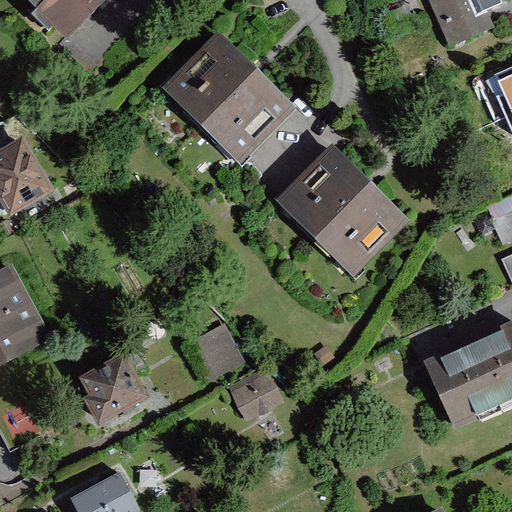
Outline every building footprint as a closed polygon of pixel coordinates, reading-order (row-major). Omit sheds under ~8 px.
[(44,0),(45,1),(38,9),(71,41),(111,0),(44,0)] [(433,0),(451,41),(493,24),(483,0),(433,0)] [(218,27),(164,82),(247,161),(300,106),(218,27)] [(511,69),(490,79),(511,127),(511,69)] [(31,137),(0,154),(0,183),(17,213),(61,189),(31,137)] [(336,143),(283,196),(359,272),(412,218),(336,143)] [(15,261),(0,268),(0,364),(55,334),(15,261)] [(511,323),(434,361),(465,424),(511,401),(511,323)] [(191,344),(208,380),(249,360),(231,324),(191,344)] [(80,377),(102,419),(153,393),(131,351),(80,377)] [(232,384),(249,417),(284,399),(267,366),(232,384)] [(73,491),(83,511),(142,511),(144,511),(122,467),(73,491)]
